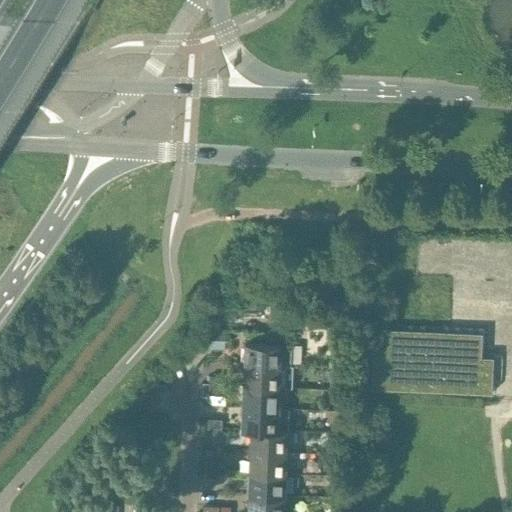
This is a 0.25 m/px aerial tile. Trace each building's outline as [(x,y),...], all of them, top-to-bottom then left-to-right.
[(371,374),(489,380),(491,343),(480,343),(481,320),(372,315),(371,374)] [(211,347),(225,347),(226,329),(211,329),(211,347)] [(245,363),(291,365),(292,342),(246,340),(245,363)] [(245,363),(244,384),(280,385),(292,386),(293,365),(291,365),(245,363)] [(224,383),(209,382),(209,391),(223,392),(224,383)] [(244,384),(243,405),(280,407),(280,385),(244,384)] [(280,407),(243,405),(242,429),(252,429),(252,428),(279,429),(279,428),(288,428),(289,408),(280,407)] [(208,426),(222,427),(222,419),(208,418),(208,426)] [(222,427),(208,426),(207,434),(221,435),(222,427)] [(252,429),(251,450),(287,451),(288,428),(279,428),(279,429),(252,428),(252,429)] [(251,450),(250,471),(286,473),(287,451),(251,450)] [(206,469),(220,470),(220,462),(206,461),(206,469)] [(220,470),(206,469),(205,477),(220,478),(220,470)] [(285,494),(286,473),(250,471),(249,493),(285,494)] [(284,511),(285,494),(249,493),(247,511),(284,511)]
